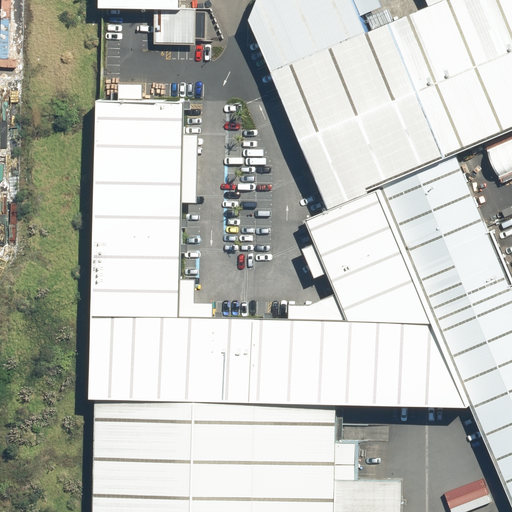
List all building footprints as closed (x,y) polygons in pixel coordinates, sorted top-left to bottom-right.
[(181,0),(94,0),(94,8),(154,10),(181,10),(181,0)] [(449,157),(511,128),(511,0),(431,0),(359,32),(344,0),(253,0),(245,19),(327,212),(379,189),(449,157)] [(181,10),(154,10),(153,45),(195,46),(196,11),(181,10)] [(99,103),(98,167),(143,167),(144,104),(127,104),(99,103)] [(144,104),(143,167),(181,168),(181,152),(182,104),(144,104)] [(511,511),(511,311),(449,157),(379,189),(403,246),(435,327),(470,412),(507,511),(511,511)] [(98,167),(97,236),(179,238),(181,183),(181,168),(143,167),(98,167)] [(327,212),(305,223),(321,260),(330,278),(403,246),(379,189),(327,212)] [(97,236),(95,318),(177,319),(177,303),(179,238),(97,236)] [(435,327),(403,246),(330,278),(343,309),(349,323),(347,406),(470,412),(435,327)] [(93,401),(249,404),(251,320),(200,319),(177,319),(95,318),(93,401)] [(336,406),(347,406),(349,323),(333,322),(310,322),(251,320),(249,404),(336,406)] [(249,404),(93,401),(92,511),(404,511),(405,479),(340,478),(336,406),(249,404)]
